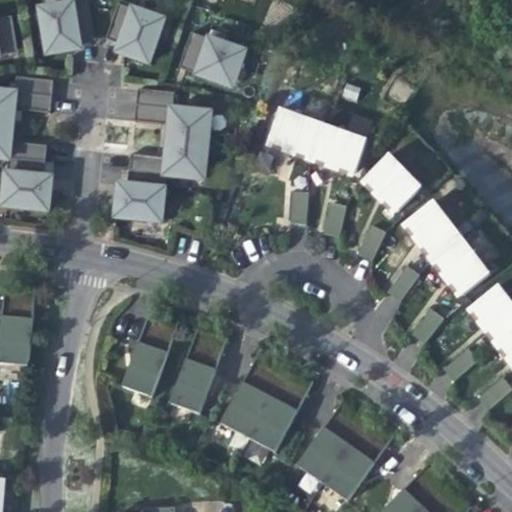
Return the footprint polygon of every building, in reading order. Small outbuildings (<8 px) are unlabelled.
[(96,38),(89,1),(40,9),(48,53),(66,50),(71,50),(75,48),(79,41),(96,38)] [(151,64),(166,21),(120,4),(107,41),(122,46),(125,55),(138,59),(151,64)] [(17,44),(12,17),(0,19),(0,56),(6,55),(5,47),(17,44)] [(236,80),(246,53),(193,33),(184,58),(180,68),(192,72),(214,80),(227,85),(236,80)] [(5,47),(6,55),(18,53),(17,44),(5,47)] [(55,82),(18,77),(16,94),(16,109),(51,114),(55,82)] [(174,109),(175,93),(139,89),(135,122),(172,126),(174,109)] [(16,94),(0,91),(0,124),(14,126),(15,117),(16,109),(16,94)] [(209,146),(212,113),(174,109),(172,126),(171,134),(170,142),(209,146)] [(315,156),(326,126),(283,110),(272,141),(291,147),(315,156)] [(14,126),(0,124),(0,157),(9,159),(12,141),(13,134),(14,126)] [(357,172),(368,141),(326,126),(315,156),(338,165),(357,172)] [(48,146),(12,141),(9,159),(8,175),(45,177),(48,146)] [(205,179),(209,146),(170,142),(169,150),(168,159),(166,175),(205,179)] [(166,175),(168,159),(132,155),(128,186),(165,190),(166,175)] [(386,198),(399,212),(422,189),(391,157),(368,179),(386,198)] [(45,177),(8,175),(5,207),(49,211),(51,198),(52,184),(47,177),(45,177)] [(161,222),(165,190),(128,186),(120,191),(119,203),(117,217),(161,222)] [(291,225),(307,226),(310,195),(294,194),(291,225)] [(437,259),(463,239),(435,202),(409,222),(425,244),(437,259)] [(325,236),(340,239),(346,208),(342,207),(331,205),(325,236)] [(359,255),(373,262),(387,234),(373,227),(359,255)] [(465,295),(491,275),(463,239),(437,259),(453,279),(465,295)] [(389,293),(401,302),(420,276),(408,267),(389,293)] [(503,343),(511,336),(511,301),(500,286),(474,306),(489,325),(503,343)] [(34,318),(36,294),(22,293),(5,292),(3,315),(34,318)] [(413,335),(425,346),(445,321),(432,311),(413,335)] [(0,363),(30,367),(34,318),(3,315),(0,349),(0,363)] [(170,352),(178,330),(166,325),(149,319),(140,341),(170,352)] [(216,369),(225,347),(213,342),(196,336),(188,359),(216,369)] [(511,336),(503,343),(511,354),(511,336)] [(153,398),(170,352),(140,341),(123,387),(153,398)] [(444,371),(455,382),(478,362),(468,350),(444,371)] [(200,414),(216,369),(188,359),(172,404),(200,414)] [(272,397),(283,375),(273,370),(256,361),(245,382),(272,397)] [(299,411),(310,389),(297,382),(283,375),(272,397),(299,411)] [(479,399),(489,412),(511,392),(511,388),(503,379),(479,399)] [(250,440),(272,397),(245,382),(223,425),(250,440)] [(276,453),(299,411),(272,397),(250,440),(276,453)] [(351,446),(366,426),(353,417),(340,408),(326,428),(351,446)] [(375,463),(390,443),(380,436),(366,426),(351,446),(375,463)] [(324,484),(351,446),(326,428),(299,466),(324,484)] [(349,501),(375,463),(351,446),(324,484),(349,501)] [(427,510),(445,492),(435,482),(422,471),(405,490),(427,510)] [(425,511),(427,510),(405,490),(384,511),(425,511)] [(429,511),(465,511),(459,505),(445,492),(427,510),(429,511)]
